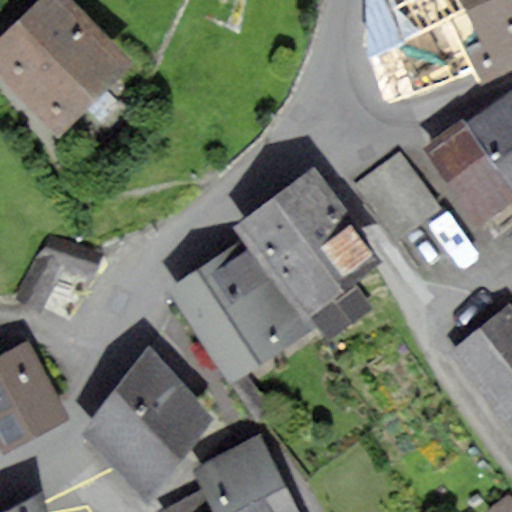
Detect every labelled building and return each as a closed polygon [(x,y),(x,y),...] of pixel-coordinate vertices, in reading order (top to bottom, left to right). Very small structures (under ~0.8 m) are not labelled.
[(126,56),(69,0),(44,0),(0,45),(0,62),(61,122),(126,56)] [(489,40),(471,0),(371,0),(376,55),(398,106),(479,72),(469,49),(489,40)] [(511,0),(471,0),(489,40),(469,49),(479,72),(511,57),(511,0)] [(511,97),(435,150),(507,254),(511,250),(511,97)] [(437,205),(400,156),(362,185),(399,234),(437,205)] [(315,175),(250,225),(314,307),(378,257),(315,175)] [(245,246),(177,291),(232,373),(300,328),(245,246)] [(511,310),(463,348),(511,411),(511,310)] [(66,411),(28,341),(0,355),(0,438),(3,437),(6,443),(66,411)] [(209,415),(145,359),(86,426),(150,482),(209,415)] [(296,511),(258,441),(204,470),(225,511),(296,511)] [(45,511),(42,498),(14,511),(45,511)]
